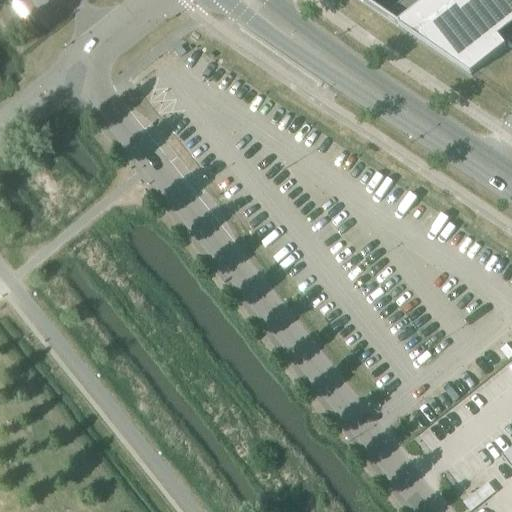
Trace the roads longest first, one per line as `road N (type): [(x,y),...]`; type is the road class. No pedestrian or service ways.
road 1 (unclassified): [(424,511),(69,64)]
road 2 (tertiary): [(511,186),(243,0)]
